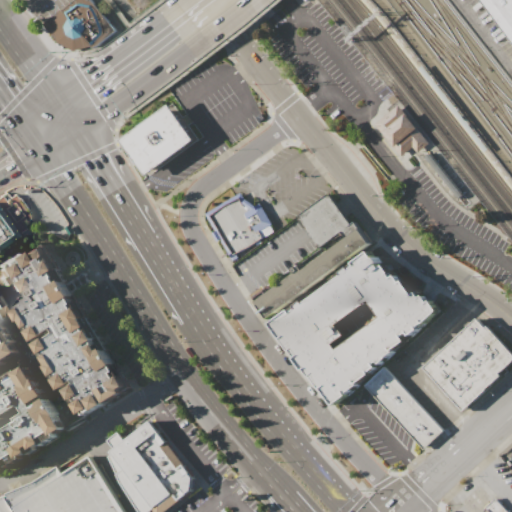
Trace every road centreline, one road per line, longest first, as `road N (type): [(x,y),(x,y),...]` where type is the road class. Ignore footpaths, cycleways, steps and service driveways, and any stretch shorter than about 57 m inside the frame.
road 1 (tertiary): [(236,38),(386,226),(511,318)]
road 2 (primary): [(55,170),(201,395),(275,485)]
road 3 (residential): [(191,233),(272,354),(405,506)]
road 4 (primary): [(345,511),(259,414),(191,318)]
road 5 (residential): [(298,116),(194,194),(191,233)]
road 6 (primary): [(185,8),(53,100)]
